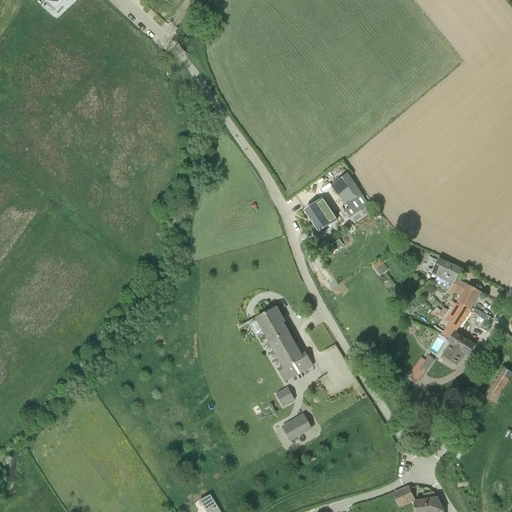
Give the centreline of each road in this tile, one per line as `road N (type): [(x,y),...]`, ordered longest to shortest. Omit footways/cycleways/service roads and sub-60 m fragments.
road 1 (unclassified): [(423,470),(311,288),(264,174),(176,49),(123,0)]
road 2 (unclassified): [(423,470),(468,403),(511,291)]
